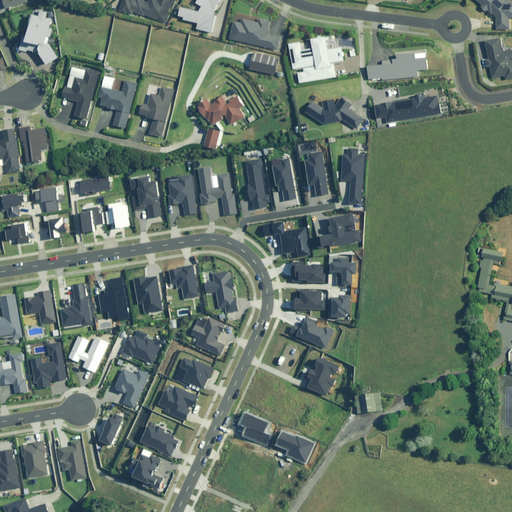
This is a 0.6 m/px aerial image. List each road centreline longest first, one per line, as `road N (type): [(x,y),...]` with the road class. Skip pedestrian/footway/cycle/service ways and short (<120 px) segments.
road 1 (residential): [(174,511),(264,316),(256,261),(212,239),(0,272)]
road 2 (residential): [(291,0),(443,25)]
